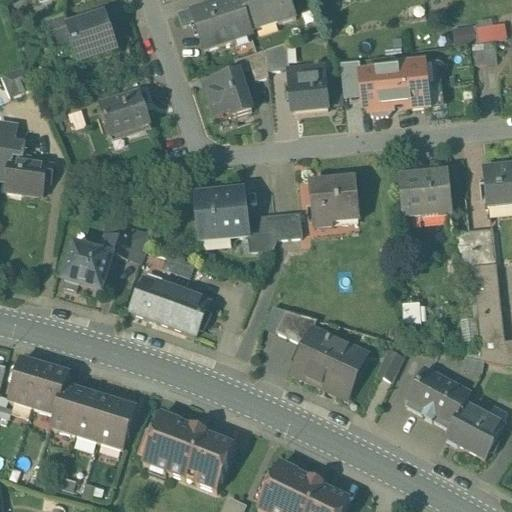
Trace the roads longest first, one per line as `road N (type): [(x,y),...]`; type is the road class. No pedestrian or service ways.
road 1 (residential): [(511,127),(226,157),(195,143),(146,0)]
road 2 (primary): [(404,477),(170,376),(0,327)]
